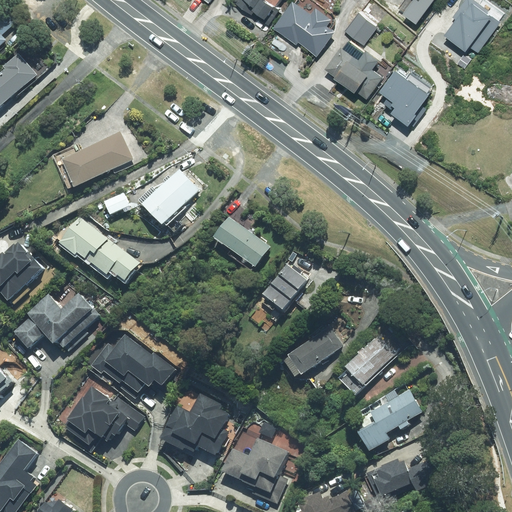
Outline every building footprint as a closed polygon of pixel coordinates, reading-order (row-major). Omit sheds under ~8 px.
[(236,0),(236,1),(254,15),(257,10),(260,12),(258,16),(270,24),(282,8),(279,6),(283,0),(236,0)] [(419,22),(436,0),(407,0),(401,9),(419,22)] [(485,0),(483,3),(478,0),(469,0),(457,17),(462,20),(451,35),(471,49),(473,46),(483,53),(505,23),(501,20),(506,13),(487,0),(485,0)] [(315,15),(297,2),(277,29),(299,45),(301,43),(321,58),(339,33),(331,27),(336,20),(320,8),(315,15)] [(366,45),(381,27),(363,13),(348,31),(366,45)] [(0,50),(8,43),(0,33),(0,50)] [(369,58),(351,45),(347,49),(346,48),(329,71),(370,101),(387,78),(365,62),(369,58)] [(0,114),(41,77),(21,55),(6,69),(8,71),(0,78),(0,114)] [(413,132),(437,100),(422,88),(417,94),(394,76),(374,102),(413,132)] [(136,163),(122,134),(64,162),(78,192),(136,163)] [(181,173),(146,210),(167,230),(202,193),(181,173)] [(131,209),(125,195),(106,204),(113,218),(131,209)] [(274,247),(232,217),(218,238),(260,268),(274,247)] [(109,240),(81,219),(63,243),(64,244),(62,246),(79,259),(81,257),(89,263),(90,263),(111,279),(115,275),(129,285),(143,265),(109,240)] [(0,254),(0,298),(18,317),(60,276),(52,268),(54,265),(36,247),(33,250),(26,242),(14,254),(12,252),(4,259),(0,254)] [(286,313),(310,280),(289,264),(267,294),(280,304),(278,307),(286,313)] [(69,308),(55,294),(33,316),(35,318),(20,333),(23,336),(21,339),(32,349),(35,346),(36,348),(53,332),(65,344),(66,343),(78,355),(97,337),(90,330),(105,316),(99,310),(100,308),(85,292),(69,308)] [(306,375),(347,346),(332,327),(292,355),(306,375)] [(131,334),(120,349),(112,342),(95,364),(105,372),(114,360),(135,375),(139,370),(162,388),(165,383),(167,385),(172,379),(166,374),(173,365),(131,334)] [(369,386),(400,355),(382,337),(350,368),(369,386)] [(0,396),(19,376),(0,358),(0,401),(0,400),(0,396)] [(125,403),(98,387),(77,422),(97,435),(100,430),(113,438),(128,412),(122,408),(125,403)] [(405,431),(413,426),(411,423),(426,414),(412,391),(374,414),(380,422),(362,433),(374,453),(394,440),(391,435),(403,428),(405,431)] [(241,398),(232,415),(243,421),(253,405),(241,398)] [(184,404),(181,412),(169,438),(198,452),(202,443),(222,451),(228,438),(225,437),(229,427),(227,426),(231,418),(199,404),(196,410),(184,404)] [(45,454),(23,439),(0,472),(0,505),(7,510),(5,511),(24,511),(43,485),(38,481),(41,476),(33,470),(45,454)] [(293,452),(261,440),(253,461),(239,456),(234,472),(248,477),(247,481),(255,484),(253,489),(276,498),(293,452)] [(439,483),(429,461),(410,469),(406,461),(402,463),(400,460),(369,474),(381,502),(417,487),(419,492),(439,483)] [(359,511),(351,492),(333,500),(332,497),(327,500),(324,493),(303,503),(299,511),(359,511)] [(78,511),(79,511),(79,510),(79,509),(78,509),(78,508),(78,507),(78,506),(77,505),(76,504),(75,503),(74,503),(73,502),(72,502),(71,502),(70,502),(69,502),(68,502),(67,502),(66,502),(66,503),(55,501),(46,511),(78,511)]
